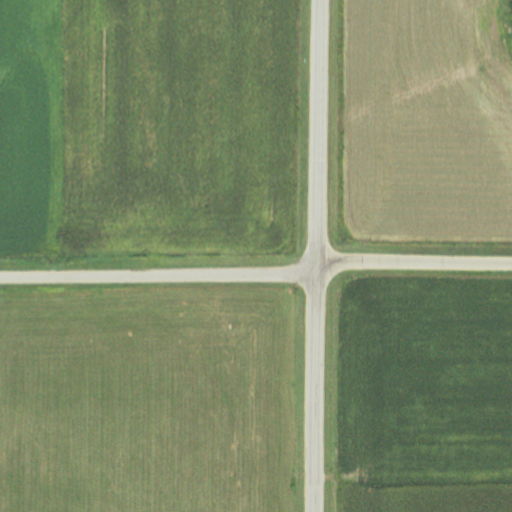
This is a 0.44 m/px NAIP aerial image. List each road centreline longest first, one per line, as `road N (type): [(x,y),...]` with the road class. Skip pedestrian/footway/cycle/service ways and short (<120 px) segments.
road 1 (secondary): [(311,511),(316,0)]
road 2 (residential): [(0,280),(314,277)]
road 3 (residential): [(314,263),(511,264)]
